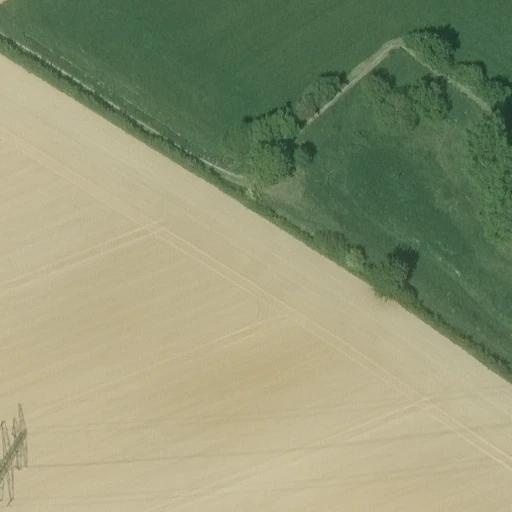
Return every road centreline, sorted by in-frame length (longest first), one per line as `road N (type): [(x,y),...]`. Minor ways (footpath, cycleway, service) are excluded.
road 1 (track): [(0,37),(237,181)]
road 2 (track): [(511,368),(310,213)]
